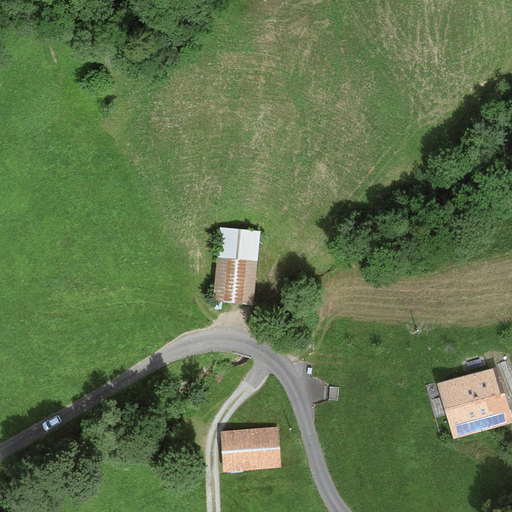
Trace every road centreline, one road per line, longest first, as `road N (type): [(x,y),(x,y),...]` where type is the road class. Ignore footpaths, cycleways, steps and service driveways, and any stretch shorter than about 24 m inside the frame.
road 1 (unclassified): [(0,451),(162,357),(193,344),(239,343),(285,372),(340,511)]
road 2 (track): [(213,511),(219,418),(271,358)]
